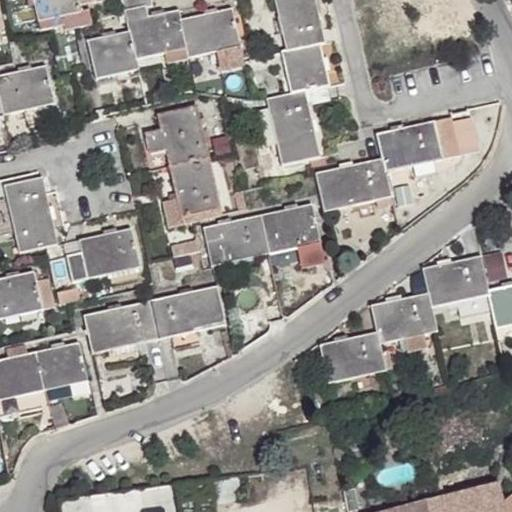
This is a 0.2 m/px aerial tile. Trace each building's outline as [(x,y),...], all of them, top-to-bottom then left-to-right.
[(32,0),(34,6),(38,24),(82,14),(82,12),(80,5),(97,1),(96,0),(32,0)] [(136,61),(137,61),(165,54),(167,65),(187,60),(179,22),(180,21),(178,11),(148,18),(146,8),(153,7),(151,0),(121,0),(129,32),(136,61)] [(274,0),(286,52),(286,53),(320,45),(325,44),(319,15),(315,1),(315,0),(274,0)] [(179,22),(187,60),(215,53),(219,71),(244,66),(232,9),(218,13),(204,16),(180,21),(179,22)] [(91,26),(88,10),(82,12),(82,14),(38,24),(40,32),(64,27),(65,31),(91,26)] [(86,42),(95,81),(139,71),(137,61),(136,61),(129,32),(116,35),(102,38),(86,42)] [(281,53),(291,95),(305,92),(329,87),(326,73),(323,59),(320,45),(286,53),(286,52),(281,53)] [(0,76),(0,105),(3,117),(55,105),(46,66),(32,69),(18,72),(0,76)] [(276,145),(281,167),(320,158),(315,135),(312,121),(305,92),(291,95),(266,100),(268,110),(276,145)] [(166,151),(170,169),(209,160),(197,106),(157,115),(161,131),(145,135),(150,155),(166,151)] [(276,145),(268,110),(259,112),(266,147),(276,145)] [(382,160),(386,174),(460,157),(460,156),(452,123),(451,118),(376,135),(382,160)] [(478,152),(471,118),(452,123),(460,156),(478,152)] [(177,201),(181,220),(220,212),(209,160),(170,169),(177,201)] [(314,175),(323,215),(375,203),(377,211),(394,206),(386,174),(382,160),(353,166),(340,170),(314,175)] [(434,173),(432,164),(413,168),(415,177),(434,173)] [(49,208),(43,179),(4,187),(19,254),(58,245),(52,222),(49,208)] [(412,204),(409,187),(394,190),(397,207),(412,204)] [(246,210),(242,193),(236,194),(240,211),(246,210)] [(163,204),(169,229),(222,217),(220,212),(181,220),(177,201),(163,204)] [(261,216),(269,255),(297,249),(301,269),(321,265),(320,263),(325,262),(312,204),(298,208),(284,211),(261,216)] [(203,229),(211,268),(269,255),(261,216),(232,222),(218,226),(203,229)] [(81,254),(66,257),(72,284),(107,276),(138,269),(140,269),(132,230),(117,233),(104,236),(79,242),(81,254)] [(199,253),(197,243),(181,246),(183,256),(199,253)] [(183,256),(181,246),(171,248),(173,259),(183,256)] [(173,259),(177,273),(193,268),(192,261),(201,259),(199,253),(183,256),(173,259)] [(502,279),(497,255),(483,258),(488,282),(502,279)] [(431,309),(432,309),(488,297),(489,297),(488,291),(480,257),(422,270),(427,294),(431,309)] [(138,269),(107,276),(108,281),(110,280),(111,283),(137,277),(137,274),(139,274),(138,269)] [(225,286),(221,271),(215,272),(219,287),(225,286)] [(6,278),(0,279),(0,320),(54,308),(48,279),(36,282),(34,272),(20,275),(6,278)] [(488,297),(495,331),(511,327),(511,286),(488,291),(489,297),(488,297)] [(150,302),(159,341),(226,326),(217,287),(193,292),(180,295),(150,302)] [(78,289),(57,294),(59,306),(80,301),(78,289)] [(376,333),(380,346),(404,341),(407,353),(427,348),(424,336),(438,333),(432,309),(431,309),(427,294),(401,300),(386,303),(371,307),(376,333)] [(83,316),(91,355),(137,345),(146,343),(159,341),(150,302),(121,308),(108,311),(83,316)] [(234,357),(227,330),(222,332),(229,359),(234,357)] [(319,346),(328,385),(386,372),(380,346),(376,333),(348,340),(334,343),(319,346)] [(35,353),(44,392),(88,382),(79,343),(65,347),(51,350),(35,353)] [(148,354),(146,343),(137,345),(140,356),(148,354)] [(27,355),(25,346),(6,350),(8,359),(27,355)] [(391,371),(386,351),(382,352),(386,372),(391,371)] [(0,401),(44,392),(35,353),(27,355),(8,359),(0,361),(0,401)] [(49,408),(55,430),(69,425),(62,404),(49,408)] [(241,501),(237,477),(186,484),(189,508),(241,501)] [(511,511),(511,496),(503,501),(500,485),(398,511),(511,511)]
